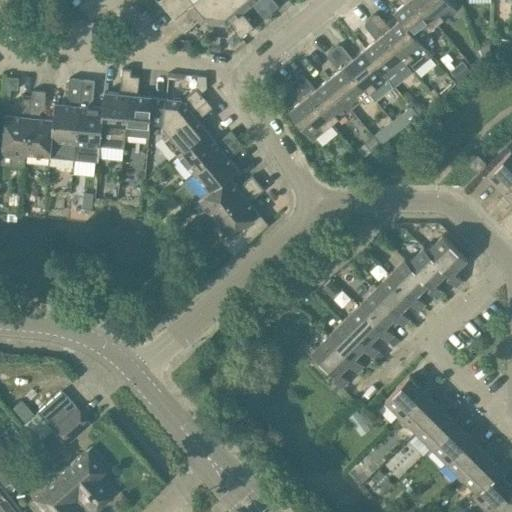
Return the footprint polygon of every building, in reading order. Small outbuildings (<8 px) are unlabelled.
[(176,0),(158,0),(166,9),(176,0)] [(176,0),(166,9),(174,19),(194,3),(193,2),(191,0),(176,0)] [(200,21),(214,23),(215,0),(195,0),(193,2),(194,3),(174,19),(184,31),(199,19),(200,21)] [(254,26),(242,12),(231,0),(215,0),(214,23),(227,24),(229,23),(241,37),(254,26)] [(262,0),(231,0),(242,12),(253,3),(265,17),(272,11),(262,0)] [(262,0),(272,11),(279,5),(274,0),(262,0)] [(394,10),(401,18),(402,18),(418,38),(418,37),(425,45),(433,38),(427,31),(437,22),(418,0),(401,0),(403,3),(394,10)] [(418,0),(437,22),(456,7),(449,0),(418,0)] [(402,18),(401,18),(390,27),(379,14),(374,13),(370,17),(413,69),(413,70),(431,55),(424,46),(425,45),(418,37),(418,38),(402,18)] [(413,69),(370,17),(365,21),(365,25),(376,39),(364,48),(395,85),(413,69)] [(178,48),(191,49),(192,39),(179,38),(178,48)] [(511,38),(502,38),(502,47),(511,47),(511,38)] [(211,50),(220,51),(221,43),(212,42),(211,50)] [(480,45),(483,52),(492,49),(489,42),(480,45)] [(375,99),(395,85),(364,48),(353,58),(342,44),(338,44),(333,48),(369,91),(375,99)] [(327,79),(350,107),(369,91),(333,48),(328,51),(328,56),(339,69),(327,79)] [(451,70),(459,80),(471,70),(463,61),(451,70)] [(123,147),(125,131),(131,75),(131,68),(122,67),(120,92),(105,91),(103,106),(100,145),(123,147)] [(300,74),(296,78),(332,122),(350,107),(327,79),(316,88),(305,75),(300,74)] [(166,97),(138,94),(140,76),(131,75),(125,131),(149,134),(151,121),(163,122),(164,122),(166,97)] [(19,77),(7,76),(6,88),(18,89),(19,77)] [(55,102),(54,118),(50,156),(74,158),(82,78),(69,76),(67,95),(71,99),(70,103),(55,102)] [(89,101),(93,97),(95,79),(82,78),(74,158),(98,161),(100,145),(103,106),(88,105),(89,101)] [(313,137),(332,122),(296,78),(291,82),(290,86),(302,99),(290,110),(313,137)] [(182,98),(166,97),(164,122),(163,122),(162,134),(206,99),(197,87),(182,98)] [(431,91),(437,98),(440,96),(434,88),(431,91)] [(33,89),(32,97),(26,153),(50,156),(54,118),(39,116),(40,112),(43,108),(45,90),(33,89)] [(2,151),(26,153),(32,97),(23,96),(21,114),(6,113),(2,151)] [(162,134),(178,154),(208,130),(198,118),(213,106),(206,99),(162,134)] [(419,113),(428,106),(424,102),(418,101),(413,105),(419,113)] [(400,129),(409,122),(401,113),(392,120),(400,129)] [(382,144),(391,136),(384,127),(375,134),(382,144)] [(178,154),(193,172),(237,136),(231,129),(217,141),(208,130),(178,154)] [(365,141),(372,150),(380,143),(373,135),(365,141)] [(193,172),(208,191),(228,174),(229,174),(238,167),(228,155),(243,143),(237,136),(193,172)] [(487,174),(503,190),(511,180),(511,150),(511,149),(487,174)] [(478,154),(468,163),(477,172),(486,162),(478,154)] [(238,186),(229,174),(228,174),(208,191),(198,198),(214,217),(258,181),(252,174),(238,186)] [(511,180),(503,190),(511,198),(511,180)] [(214,217),(229,236),(224,241),(234,254),(268,223),(250,200),(264,188),(258,181),(214,217)] [(84,192),(82,208),(92,209),(94,193),(84,192)] [(443,233),(427,248),(427,249),(447,269),(447,270),(450,273),(447,277),(456,286),(462,279),(454,270),(467,257),(443,233)] [(435,282),(447,270),(447,269),(427,249),(427,248),(424,245),(408,260),(408,261),(428,281),(428,282),(431,285),(428,288),(437,297),(444,290),(435,282)] [(416,294),(428,282),(428,281),(408,261),(408,260),(405,257),(389,273),(413,296),(409,300),(418,309),(425,302),(416,294)] [(413,296),(389,273),(374,288),(397,312),(394,316),(403,324),(409,317),(401,309),(409,300),(413,296)] [(323,288),(330,295),(338,287),(331,280),(323,288)] [(374,288),(358,304),(382,328),(378,331),(379,331),(387,340),(394,333),(385,325),(394,316),(397,312),(374,288)] [(382,328),(358,304),(343,319),(367,342),(363,346),(363,347),(372,355),(379,348),(370,340),(379,331),(378,331),(382,328)] [(343,319),(327,334),(352,358),(348,362),(357,371),(363,364),(355,355),(363,347),(363,346),(367,342),(343,319)] [(352,358),(327,334),(312,350),(336,374),(333,377),(342,386),(348,379),(340,370),(348,362),(352,358)] [(385,399),(401,415),(425,391),(429,395),(429,394),(438,386),(431,379),(422,388),(409,374),(385,399)] [(327,382),(335,390),(340,385),(332,377),(327,382)] [(61,390),(21,425),(34,441),(51,426),(75,405),(61,390)] [(401,415),(416,430),(440,406),(444,410),(453,401),(446,394),(438,403),(429,394),(429,395),(425,391),(401,415)] [(21,399),(12,407),(25,421),(34,413),(21,399)] [(51,426),(65,442),(89,421),(75,405),(51,426)] [(416,430),(432,445),(456,421),(460,425),(468,416),(462,409),(453,418),(444,410),(440,406),(416,430)] [(432,445),(447,460),(471,437),(475,440),(484,431),(477,425),(468,433),(460,425),(456,421),(432,445)] [(413,433),(384,465),(395,475),(424,443),(413,433)] [(484,449),(475,440),(471,437),(447,460),(462,475),(486,452),(490,456),(490,455),(499,447),(492,440),(484,449)] [(91,446),(55,478),(85,511),(88,511),(113,490),(99,474),(108,466),(91,446)] [(486,452),(462,475),(477,490),(498,470),(499,471),(502,468),(506,471),(511,464),(511,459),(508,455),(499,464),(490,455),(490,456),(486,452)] [(491,511),(502,511),(511,489),(511,484),(499,471),(498,470),(477,490),(474,494),(491,511)] [(85,511),(55,478),(29,501),(38,511),(85,511)] [(511,511),(511,489),(502,511),(511,511)] [(15,511),(9,503),(0,510),(0,511),(15,511)]
